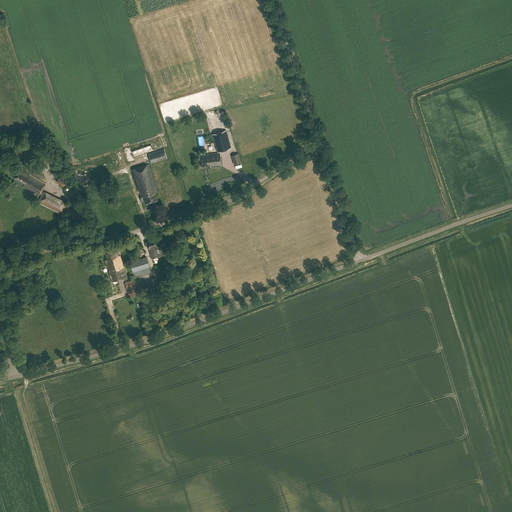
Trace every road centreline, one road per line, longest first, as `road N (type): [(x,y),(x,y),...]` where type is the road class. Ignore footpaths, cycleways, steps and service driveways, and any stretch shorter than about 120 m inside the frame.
road 1 (unclassified): [(14,376),(157,337),(359,260)]
road 2 (unclassified): [(0,263),(232,200),(318,138)]
road 3 (unclassified): [(359,260),(511,205)]
road 4 (unclassified): [(318,138),(271,0)]
road 5 (unclassified): [(359,260),(318,138)]
